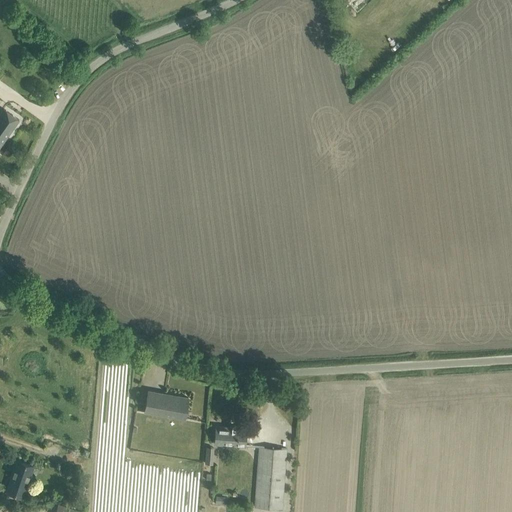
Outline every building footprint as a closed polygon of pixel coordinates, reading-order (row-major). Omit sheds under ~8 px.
[(358,14),(371,0),(348,0),(346,2),(358,14)] [(4,109),(0,113),(0,134),(6,138),(19,119),(4,109)] [(144,411),(185,418),(188,397),(148,390),(144,411)] [(230,444),(231,427),(216,426),(215,443),(230,444)] [(246,429),(231,427),(230,444),(245,446),(246,429)] [(214,462),(214,446),(206,446),(205,461),(214,462)] [(282,509),(286,458),(287,448),(259,446),(258,456),(255,507),(282,509)] [(33,466),(26,464),(17,460),(6,490),(23,496),(33,466)]
